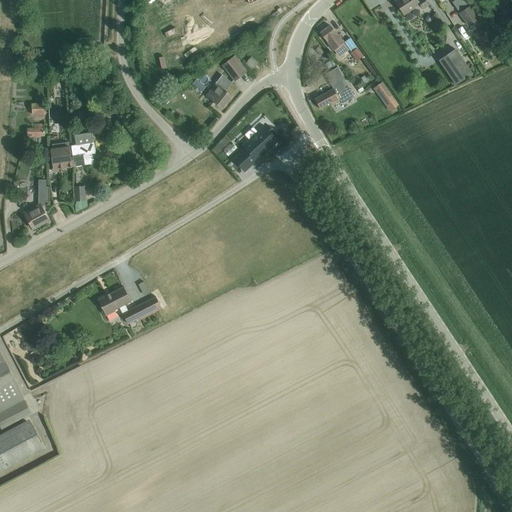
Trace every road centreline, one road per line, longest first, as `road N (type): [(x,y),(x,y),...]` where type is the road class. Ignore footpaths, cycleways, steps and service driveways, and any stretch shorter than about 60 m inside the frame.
road 1 (residential): [(280,160),(511,505)]
road 2 (tertiary): [(511,428),(315,133)]
road 3 (residential): [(0,330),(280,160)]
road 4 (unclassified): [(0,260),(188,155)]
road 5 (unclassified): [(188,155),(122,70),(120,0)]
road 6 (unclassified): [(188,155),(246,96),(292,74)]
